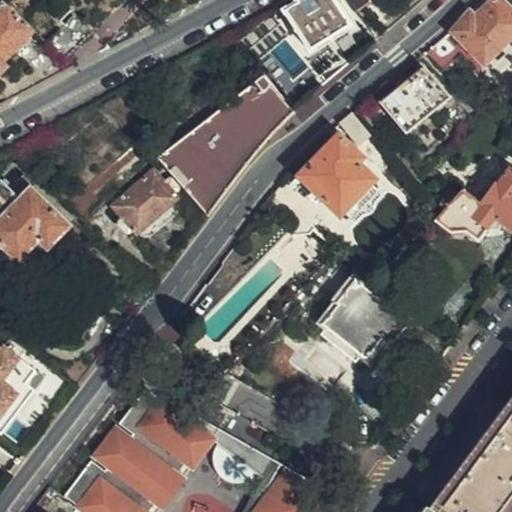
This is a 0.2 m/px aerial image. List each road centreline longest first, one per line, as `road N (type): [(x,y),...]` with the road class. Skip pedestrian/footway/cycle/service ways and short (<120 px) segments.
road 1 (tertiary): [(460,0),(249,188),(4,511)]
road 2 (tertiary): [(231,0),(0,127)]
road 3 (residential): [(387,511),(511,334)]
